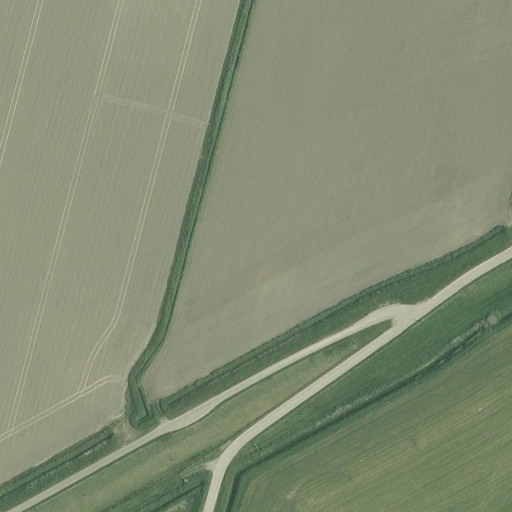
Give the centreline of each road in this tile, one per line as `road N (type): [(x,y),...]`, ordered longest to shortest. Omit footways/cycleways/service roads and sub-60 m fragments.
road 1 (unclassified): [(412,317),(390,312),(329,339),(14,511)]
road 2 (track): [(511,297),(384,378),(224,462)]
road 3 (unclassified): [(207,511),(238,443),(412,317)]
